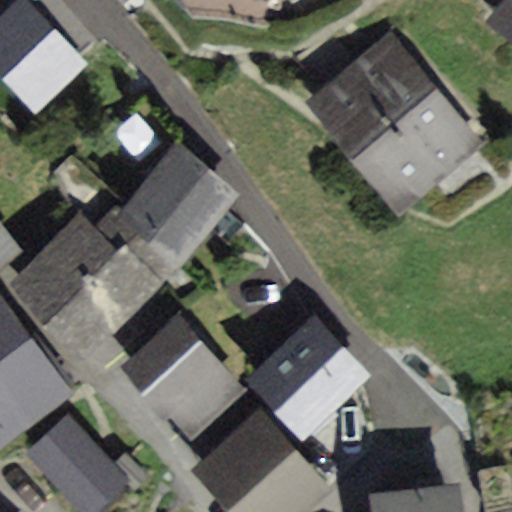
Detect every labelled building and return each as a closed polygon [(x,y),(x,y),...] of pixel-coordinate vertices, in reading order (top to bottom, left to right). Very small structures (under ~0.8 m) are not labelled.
[(0,0),(0,8),(16,0),(0,0)] [(32,0),(24,0),(0,22),(0,74),(36,114),(91,64),(32,0)] [(511,60),(511,0),(487,0),(469,19),(511,60)] [(458,146),(375,41),(287,110),(370,215),(458,146)] [(83,208),(155,273),(226,195),(154,130),(83,208)] [(0,265),(0,301),(70,370),(154,285),(66,199),(0,265)] [(0,238),(0,263),(12,253),(0,238)] [(291,320),(228,377),(287,441),(350,383),(291,320)] [(0,433),(51,399),(0,323),(0,433)] [(104,377),(164,441),(218,391),(158,327),(104,377)] [(246,417),(177,477),(208,511),(291,511),(313,493),(246,417)] [(86,511),(116,479),(51,420),(2,473),(43,511),(86,511)] [(478,472),(486,511),(510,507),(503,468),(478,472)] [(452,511),(452,500),(370,505),(370,511),(452,511)]
